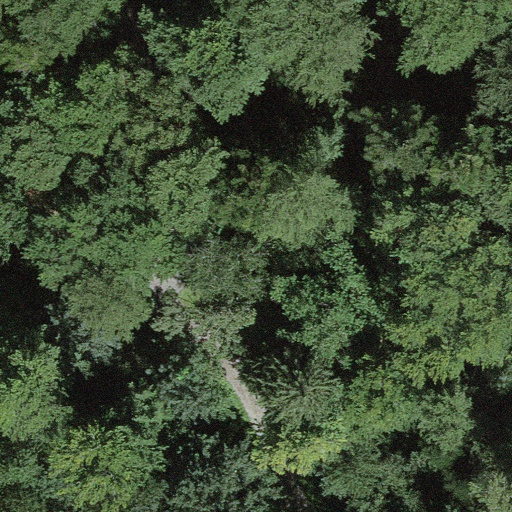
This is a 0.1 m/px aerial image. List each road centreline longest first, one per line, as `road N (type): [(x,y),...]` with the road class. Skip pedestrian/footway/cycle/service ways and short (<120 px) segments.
road 1 (track): [(142,0),(190,206),(169,283),(236,366),(294,511)]
road 2 (track): [(0,198),(96,278),(131,293),(169,283)]
